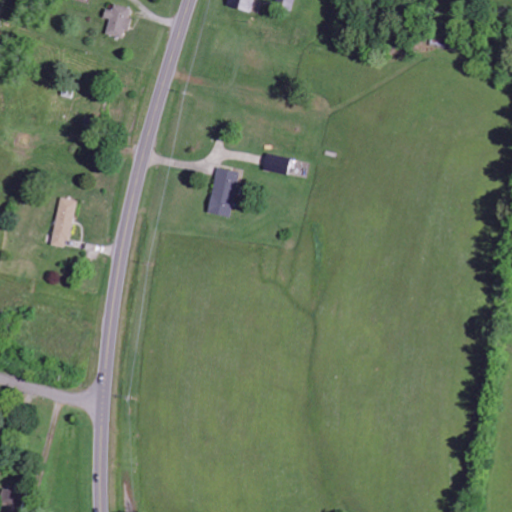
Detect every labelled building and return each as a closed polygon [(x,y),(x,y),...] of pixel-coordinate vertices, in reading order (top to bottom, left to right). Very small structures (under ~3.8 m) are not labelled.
[(229,0),(228,7),(251,14),(255,0),(229,0)] [(277,0),(275,7),(292,11),(295,0),(277,0)] [(110,20),(107,35),(126,39),(133,9),(115,5),(113,11),(106,9),(104,18),(110,20)] [(31,137),(17,134),(15,145),(28,148),(31,137)] [(264,171),(289,175),(291,157),(266,154),(264,171)] [(208,213),(230,218),(240,172),(218,167),(208,213)] [(78,201),(61,197),(52,245),(68,248),(78,201)] [(0,511),(17,511),(18,491),(1,491),(0,511)]
